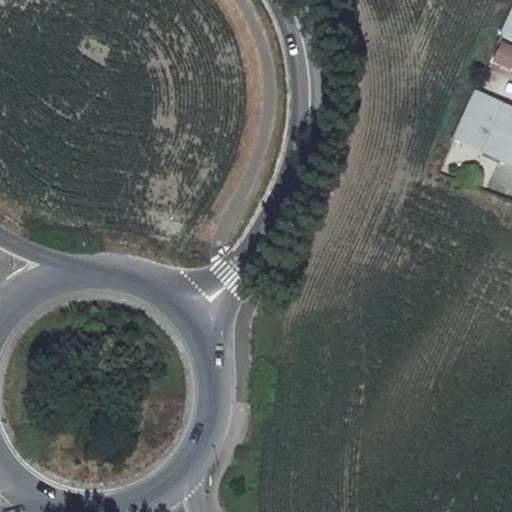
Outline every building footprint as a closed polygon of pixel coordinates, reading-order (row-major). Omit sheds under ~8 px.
[(511,37),(511,9),(503,31),(511,34),(510,37),(511,37)] [(500,37),(509,41),(510,37),(511,34),(503,31),(500,37)] [(511,43),(502,41),(494,64),(511,69),(511,43)] [(485,97),(476,93),(473,100),(482,104),(483,101),(485,97)] [(509,162),(511,155),(511,113),(483,101),(482,104),(473,100),(457,136),(466,139),(465,142),(509,162)] [(457,136),(454,143),(463,147),(465,142),(466,139),(457,136)]
